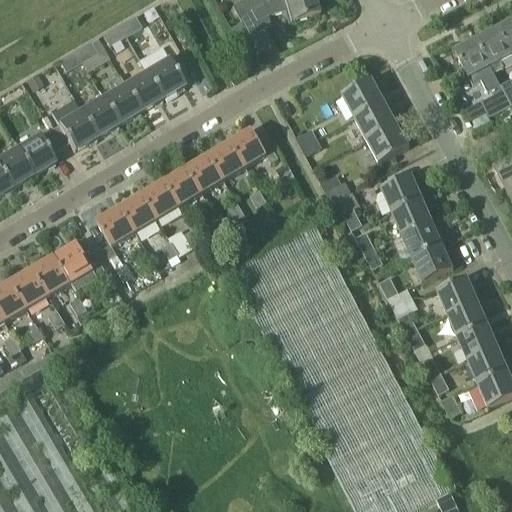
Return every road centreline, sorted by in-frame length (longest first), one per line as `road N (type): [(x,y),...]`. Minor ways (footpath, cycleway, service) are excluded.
road 1 (residential): [(0,243),(387,24)]
road 2 (residential): [(511,259),(387,24)]
